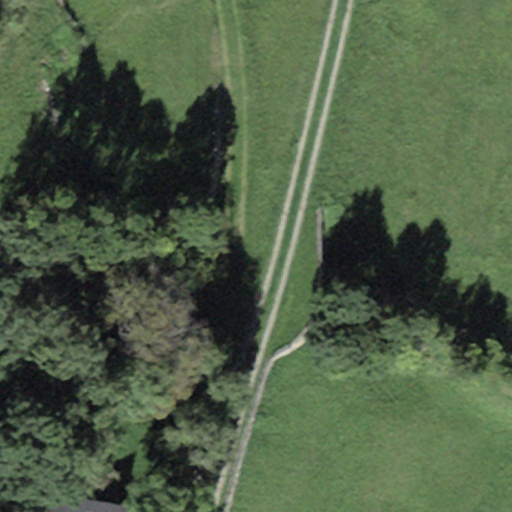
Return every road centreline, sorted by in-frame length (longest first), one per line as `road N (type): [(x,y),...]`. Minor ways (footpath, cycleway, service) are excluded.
road 1 (track): [(201,511),(338,0)]
road 2 (track): [(250,346),(218,267),(237,127),(226,0)]
